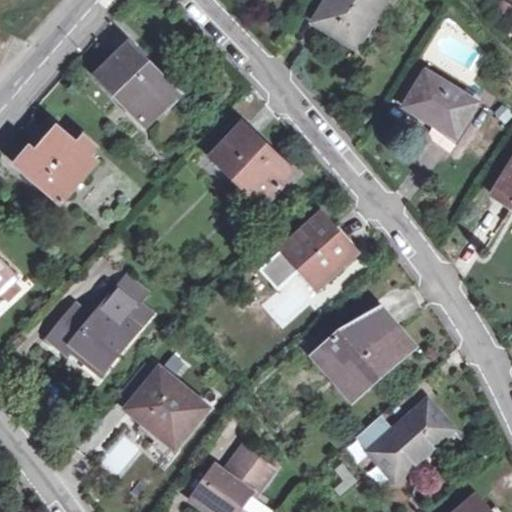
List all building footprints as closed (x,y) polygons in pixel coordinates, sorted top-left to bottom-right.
[(328,0),(313,25),(353,50),(382,0),(328,0)] [(178,93),(153,68),(130,45),(98,77),(146,125),(168,103),(178,93)] [(472,102),(424,71),(404,104),(431,123),(434,119),(455,131),(472,102)] [(37,155),(60,130),(51,121),(28,147),(33,151),(37,155)] [(242,127),(210,162),(261,210),(294,175),(242,127)] [(96,161),(87,153),(76,143),(60,130),(37,155),(33,151),(20,166),(59,202),(73,187),(80,179),(96,161)] [(84,135),(76,143),(87,153),(95,144),(84,135)] [(511,164),(491,197),(510,210),(511,208),(511,206),(511,164)] [(328,223),(322,216),(284,249),(317,287),(355,254),(328,223)] [(0,298),(20,281),(0,261),(0,298)] [(73,346),(104,372),(152,314),(138,303),(135,306),(117,291),(94,320),(88,328),(71,314),(50,339),(67,354),(73,346)] [(183,295),(176,301),(184,311),(191,305),(183,295)] [(76,307),(71,314),(88,328),(94,320),(76,307)] [(343,345),(338,339),(333,343),(317,356),(352,398),(410,349),(380,314),(354,336),(343,345)] [(343,345),(354,336),(348,330),(338,339),(343,345)] [(310,348),(317,356),(333,343),(325,334),(310,348)] [(73,346),(67,354),(98,380),(104,372),(73,346)] [(174,449),(205,408),(195,401),(160,371),(128,410),(160,436),(163,432),(174,441),(171,446),(174,449)] [(207,387),(195,401),(205,408),(216,395),(207,387)] [(454,436),(428,408),(371,460),(396,488),(454,436)] [(120,435),(103,462),(122,475),(140,448),(120,435)] [(234,465),(268,487),(276,474),(243,452),(234,465)] [(268,487),(234,465),(225,477),(217,471),(194,504),(205,511),(238,511),(240,510),(242,511),(244,511),(254,497),(259,500),(268,487)] [(486,511),(475,500),(462,511),(486,511)]
